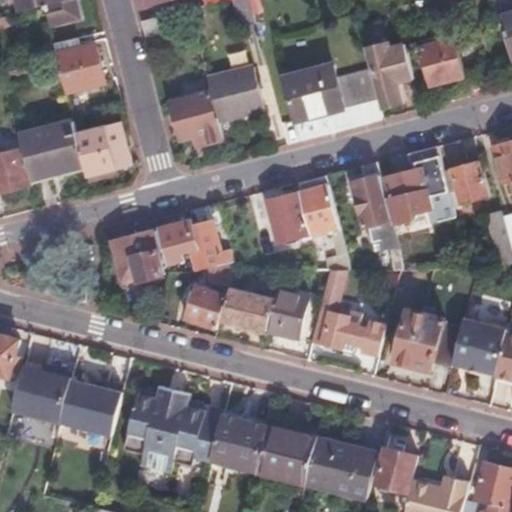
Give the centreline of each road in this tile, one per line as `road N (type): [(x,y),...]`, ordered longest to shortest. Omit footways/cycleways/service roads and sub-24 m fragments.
road 1 (residential): [(511,428),(0,298)]
road 2 (residential): [(167,193),(511,103)]
road 3 (residential): [(115,0),(167,193)]
road 4 (residential): [(0,237),(167,193)]
